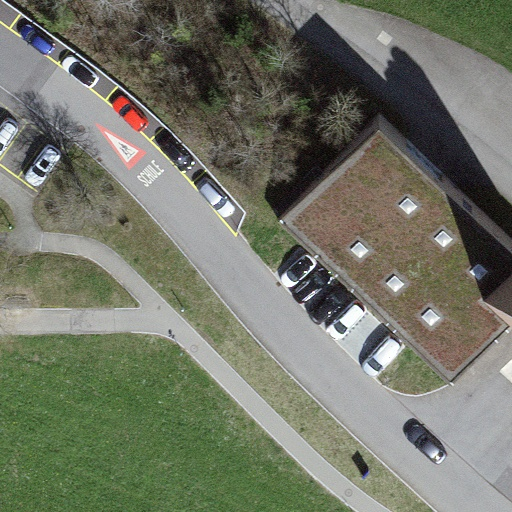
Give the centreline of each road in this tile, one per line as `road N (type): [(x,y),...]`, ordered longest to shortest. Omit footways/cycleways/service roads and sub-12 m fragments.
road 1 (residential): [(473,511),(114,126),(0,47)]
road 2 (unclassified): [(271,0),(443,76),(511,135)]
